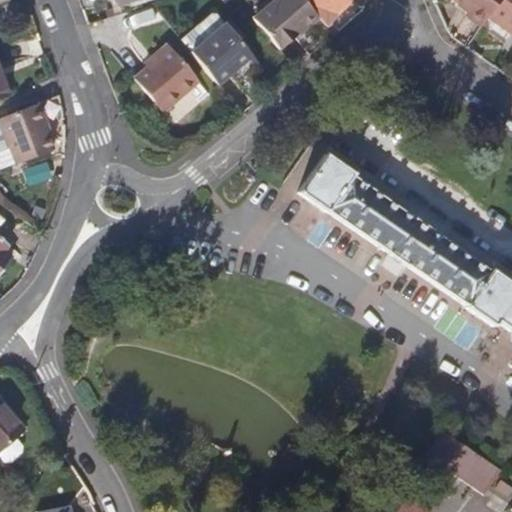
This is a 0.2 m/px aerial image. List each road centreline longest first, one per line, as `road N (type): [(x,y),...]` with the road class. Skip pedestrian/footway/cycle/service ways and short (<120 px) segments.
road 1 (residential): [(188,183),(395,14)]
road 2 (residential): [(48,0),(92,140),(85,183)]
road 3 (residential): [(44,385),(43,332),(80,260),(113,235)]
road 4 (residential): [(395,14),(425,49),(511,109)]
road 5 (residential): [(119,511),(44,385)]
road 6 (residential): [(78,205),(44,278),(1,328)]
